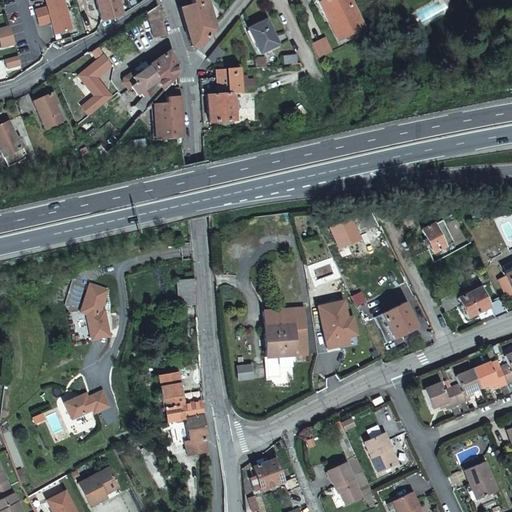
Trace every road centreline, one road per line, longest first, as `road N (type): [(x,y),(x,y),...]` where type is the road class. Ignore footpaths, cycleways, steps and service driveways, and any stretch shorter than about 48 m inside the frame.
road 1 (trunk): [(511,112),(0,225)]
road 2 (residential): [(187,71),(214,376)]
road 3 (trunk): [(250,190),(511,134)]
road 4 (trunk): [(250,190),(511,172)]
road 5 (trunk): [(0,246),(250,190)]
road 6 (residential): [(0,93),(156,0)]
road 7 (residential): [(217,511),(207,396),(214,376)]
road 8 (tertiary): [(388,375),(511,324)]
